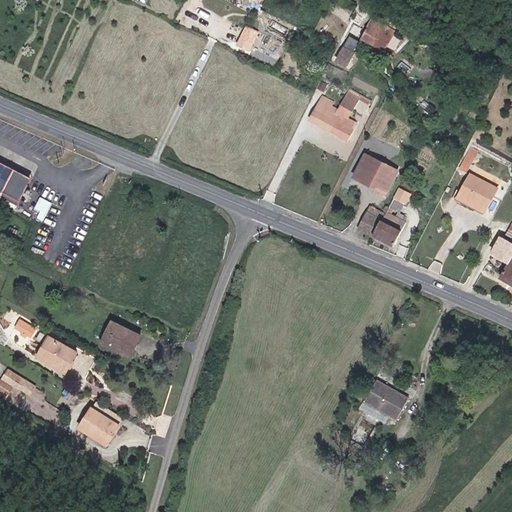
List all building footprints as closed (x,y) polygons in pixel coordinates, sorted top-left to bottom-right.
[(398,29),(372,19),(364,39),(379,45),(381,40),(392,44),(398,29)] [(252,51),(260,30),(246,24),(237,45),(252,51)] [(347,45),(340,58),(352,64),(358,51),(347,45)] [(334,101),(323,95),(310,119),(348,140),(358,121),(350,117),(362,94),(350,88),(339,109),(332,105),(334,101)] [(469,172),(479,148),(470,145),(460,168),(469,172)] [(388,192),(399,168),(367,155),(356,176),(388,192)] [(0,190),(2,191),(15,170),(0,161),(0,190)] [(461,186),(456,196),(485,211),(498,184),(472,170),(463,188),(461,186)] [(411,193),(399,188),(392,204),(404,209),(411,193)] [(360,231),(376,238),(387,215),(371,208),(360,231)] [(406,223),(387,214),(387,215),(376,238),(395,247),(406,223)] [(511,262),(511,240),(505,237),(499,234),(496,239),(489,255),(491,256),(510,266),(511,262)] [(32,336),(37,328),(22,319),(17,327),(32,336)] [(142,336),(113,322),(103,343),(132,357),(142,336)] [(80,352),(52,335),(39,356),(68,373),(80,352)] [(12,385),(2,378),(0,381),(0,388),(7,392),(12,385)] [(378,380),(367,400),(401,418),(412,398),(378,380)] [(120,423),(94,407),(82,427),(109,443),(120,423)]
